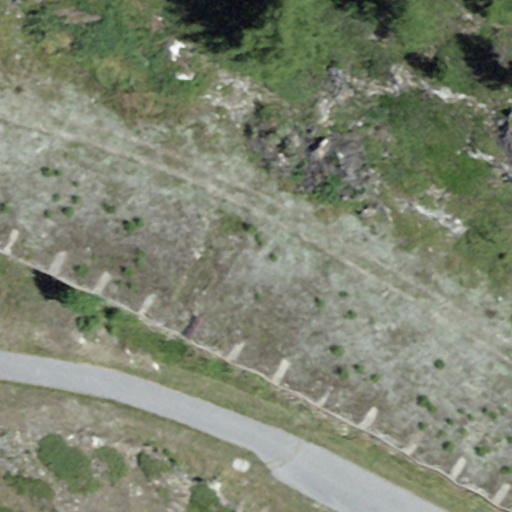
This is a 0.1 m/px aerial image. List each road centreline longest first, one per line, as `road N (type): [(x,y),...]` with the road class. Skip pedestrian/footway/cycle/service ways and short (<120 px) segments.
road 1 (primary): [(0,184),(153,246),(511,438)]
road 2 (residential): [(411,511),(149,395),(0,364)]
